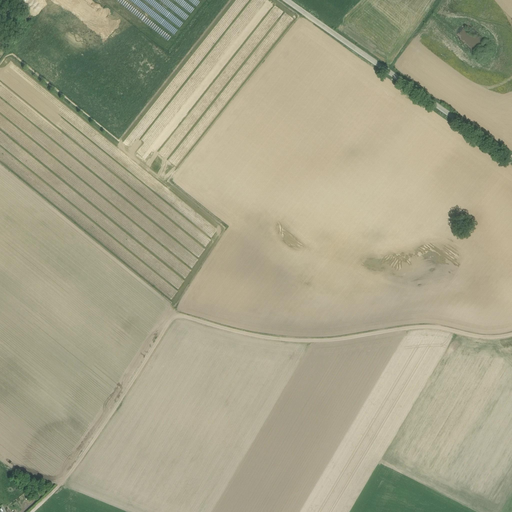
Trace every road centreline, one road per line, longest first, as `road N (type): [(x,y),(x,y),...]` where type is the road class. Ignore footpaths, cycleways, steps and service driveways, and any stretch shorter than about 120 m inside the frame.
road 1 (track): [(511,335),(408,326),(306,342),(171,317)]
road 2 (unclassified): [(511,157),(286,0)]
road 3 (track): [(32,511),(104,425),(171,317)]
